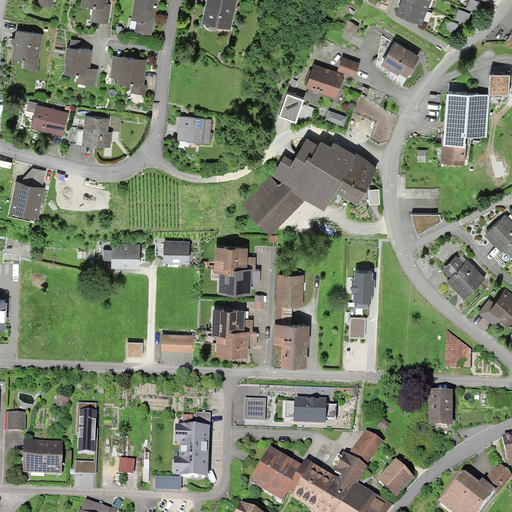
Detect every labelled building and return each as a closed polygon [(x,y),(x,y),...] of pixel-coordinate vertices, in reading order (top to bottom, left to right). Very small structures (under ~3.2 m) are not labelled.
[(38,0),(38,6),(52,8),(53,0),(38,0)] [(82,0),(81,7),(93,8),(91,22),(108,24),(110,4),(108,4),(108,0),(82,0)] [(134,0),(131,20),(137,21),(135,33),(152,36),(158,0),(134,0)] [(206,0),(202,24),(231,30),(237,0),(206,0)] [(427,12),(431,0),(401,0),(401,2),(427,12)] [(475,0),(469,0),(466,9),(477,14),(482,3),(475,0)] [(422,25),(427,12),(401,2),(395,15),(422,25)] [(458,9),(455,19),(467,23),(470,13),(458,9)] [(446,20),(443,29),(455,33),(458,24),(446,20)] [(14,45),(11,60),(24,62),(23,68),(37,71),(43,35),(16,31),(15,38),(14,45)] [(71,40),(70,48),(80,49),(81,41),(71,40)] [(395,42),(381,65),(398,76),(399,74),(407,78),(420,57),(395,42)] [(65,62),(64,75),(76,77),(76,83),(96,86),(98,69),(90,68),(92,51),(80,49),(70,48),(66,48),(65,62)] [(147,59),(113,56),(110,78),(117,79),(117,84),(131,86),(131,93),(145,95),(146,85),(144,84),(147,59)] [(360,64),(342,57),(337,71),(355,77),(360,64)] [(344,75),(314,64),(312,71),(306,85),(306,88),(336,98),(344,75)] [(510,76),(490,75),(489,95),(490,95),(509,96),(510,76)] [(489,95),(446,93),(443,146),(465,148),(465,144),(466,136),(487,137),(490,95),(489,95)] [(287,94),(279,117),(296,123),(304,100),(287,94)] [(29,101),(27,111),(35,113),(37,105),(37,103),(29,101)] [(64,112),(37,105),(35,113),(31,128),(63,136),(69,113),(64,112)] [(347,118),(329,111),(325,119),(344,126),(347,118)] [(84,130),(82,145),(111,148),(112,132),(108,132),(109,119),(85,116),(84,130)] [(180,116),(177,141),(209,144),(210,139),(210,133),(212,120),(180,116)] [(78,127),(72,127),(68,143),(76,144),(78,130),(78,127)] [(319,146),(307,138),(293,161),(284,156),(272,176),(282,183),(293,190),(292,192),(305,201),(324,211),(336,193),(358,205),(377,169),(356,153),(355,155),(334,143),(332,148),(321,142),(319,146)] [(467,144),(465,144),(465,148),(443,146),(442,146),(441,164),(465,165),(465,160),(466,160),(467,144)] [(418,150),(417,162),(426,162),(426,150),(418,150)] [(22,183),(42,188),(46,171),(33,168),(24,178),(22,183)] [(278,185),(270,176),(241,205),(270,236),(305,201),(292,192),(293,190),(282,183),(278,185)] [(22,183),(15,182),(9,213),(35,219),(38,219),(44,188),(42,188),(22,183)] [(379,190),(369,190),(369,205),(380,205),(379,190)] [(35,219),(9,213),(8,217),(34,222),(35,219)] [(440,215),(411,215),(417,235),(442,221),(440,215)] [(511,221),(506,215),(485,236),(502,254),(504,251),(511,258),(511,257),(511,221)] [(190,241),(164,241),(164,243),(163,256),(163,263),(189,264),(190,241)] [(163,256),(164,243),(155,243),(155,256),(163,256)] [(140,244),(112,244),(112,250),(111,261),(111,269),(139,270),(140,244)] [(215,248),(214,273),(219,274),(234,274),(234,269),(252,270),(252,271),(256,271),(256,257),(248,257),(248,248),(215,248)] [(111,261),(112,250),(104,250),(103,261),(111,261)] [(36,252),(34,259),(42,261),(44,253),(36,252)] [(464,263),(457,256),(443,270),(450,278),(446,281),(464,300),(486,279),(467,260),(464,263)] [(234,274),(219,274),(219,294),(251,295),(252,283),(260,283),(260,271),(256,271),(252,271),(252,270),(234,269),(234,274)] [(373,273),(355,272),(354,280),(352,280),(352,295),(354,295),(353,302),(355,303),(354,308),(370,309),(370,304),(371,304),(372,296),(374,296),(375,280),(373,280),(373,273)] [(304,276),(277,275),(276,307),(292,307),(303,308),(304,276)] [(511,329),(511,294),(506,290),(495,304),(490,299),(479,313),(495,326),(499,321),(511,331),(511,329)] [(255,295),(255,308),(263,309),(264,295),(255,295)] [(292,307),(276,307),(276,325),(292,325),(292,307)] [(245,311),(213,310),(212,337),(216,337),(231,337),(231,332),(249,333),(253,334),(253,320),(244,320),(245,311)] [(366,319),(350,318),(349,338),(365,339),(366,319)] [(276,325),(275,325),(274,346),(282,346),(281,368),(307,369),(307,347),(309,347),(310,326),(292,325),(276,325)] [(231,337),(216,337),(216,357),(248,358),(248,347),(257,347),(257,334),(253,334),(249,333),(231,332),(231,337)] [(471,350),(447,333),(445,368),(471,369),(471,350)] [(193,335),(161,334),(161,352),(192,353),(193,344),(193,335)] [(143,343),(127,342),(126,357),(142,358),(143,343)] [(453,389),(430,388),(429,424),(452,424),(453,389)] [(56,394),(56,407),(68,407),(67,394),(56,394)] [(511,395),(501,395),(501,405),(511,404),(511,395)] [(327,398),(295,396),(295,401),(286,401),(285,418),(294,418),(294,421),(326,422),(326,417),(336,417),(337,404),(327,403),(327,398)] [(266,398),(245,397),(244,419),(265,420),(266,398)] [(97,410),(80,409),(78,451),(95,451),(96,428),(97,410)] [(5,411),(5,429),(25,430),(26,412),(5,411)] [(197,412),(196,424),(210,424),(211,412),(197,412)] [(390,423),(382,418),(377,427),(386,431),(390,423)] [(196,424),(176,423),(175,443),(180,443),(179,456),(175,456),(174,474),(208,475),(210,424),(196,424)] [(366,429),(348,454),(366,465),(384,440),(366,429)] [(511,431),(502,434),(509,464),(511,463),(511,431)] [(63,441),(24,439),(23,472),(62,473),(63,441)] [(288,492),(292,495),(312,461),(306,458),(301,465),(269,446),(250,481),(283,500),(288,492)] [(310,511),(336,511),(356,482),(358,483),(368,466),(366,465),(348,454),(344,450),(341,455),(342,456),(337,465),(336,464),(331,473),(312,461),(292,495),(291,496),(312,509),(311,511),(310,511)] [(337,465),(342,456),(341,455),(338,453),(333,463),(336,464),(337,465)] [(135,459),(120,457),(118,471),(133,473),(135,459)] [(396,458),(377,478),(396,496),(415,476),(396,458)] [(95,461),(75,460),(75,473),(96,473),(97,461),(95,461)] [(496,465),(485,478),(496,488),(494,490),(496,492),(511,473),(501,463),(498,467),(496,465)] [(463,468),(438,499),(453,511),(477,511),(494,490),(496,488),(485,478),(482,477),(479,480),(463,468)] [(158,479),(158,490),(182,490),(182,479),(158,479)] [(356,482),(336,511),(386,511),(392,504),(358,483),(356,482)] [(115,511),(117,508),(86,498),(81,509),(79,509),(78,511),(115,511)] [(263,511),(240,500),(234,511),(263,511)]
